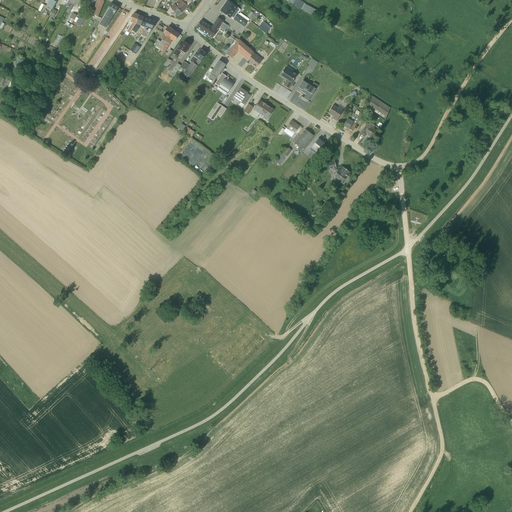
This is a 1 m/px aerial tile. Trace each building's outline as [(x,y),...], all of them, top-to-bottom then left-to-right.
[(52,9),(56,0),(48,0),(46,6),(52,9)] [(97,0),(91,14),(97,16),(104,1),(100,0),(97,0)] [(180,0),(177,0),(167,12),(170,16),(171,14),(175,18),(181,12),(188,6),(180,0)] [(227,0),(220,11),(230,18),(231,18),(244,27),(246,23),(247,24),(249,22),(248,22),(249,19),(240,13),(239,14),(238,13),(240,10),(238,8),(227,0)] [(296,0),(283,0),(284,0),(302,9),(301,10),(314,16),(317,11),(296,0)] [(114,15),(118,8),(110,4),(98,24),(105,28),(114,15)] [(136,24),(139,16),(134,14),(133,14),(130,22),(132,23),(127,32),(129,33),(132,30),(136,24)] [(132,30),(136,33),(139,28),(137,27),(139,25),(145,28),(148,19),(139,16),(136,24),(132,30)] [(84,20),(80,17),(76,24),(80,26),(84,20)] [(212,38),(223,21),(217,18),(211,27),(200,21),(196,28),(212,38)] [(145,28),(140,34),(147,37),(152,30),(155,22),(148,19),(145,28)] [(266,33),(271,27),(264,20),(258,26),(266,33)] [(224,31),(227,26),(222,22),(219,28),(224,31)] [(160,50),(173,30),(167,27),(163,33),(165,35),(164,36),(164,35),(161,40),(162,40),(160,42),(158,40),(154,45),(160,50)] [(174,42),(178,34),(173,30),(160,50),(164,52),(172,41),(174,42)] [(247,61),(253,52),(238,39),(226,54),(231,59),(237,52),(247,61)] [(173,54),(177,57),(178,57),(180,58),(184,53),(185,53),(190,45),(183,41),(181,45),(179,44),(173,54)] [(0,49),(9,53),(11,49),(2,44),(1,45),(0,43),(0,49)] [(190,78),(206,54),(200,49),(197,52),(196,52),(190,61),(191,62),(189,65),(183,61),(180,66),(178,69),(182,72),(184,69),(185,70),(183,74),(190,78)] [(262,60),(253,52),(247,61),(256,68),(262,60)] [(314,69),(318,62),(313,58),(308,66),(314,69)] [(168,59),(163,65),(167,67),(171,61),(168,59)] [(216,77),(225,65),(218,61),(210,73),(211,74),(208,78),(214,81),(216,77)] [(178,69),(180,66),(177,63),(169,75),(173,77),(178,69)] [(293,72),(292,73),(284,69),(280,76),(287,80),(286,82),(283,85),(288,89),(292,83),(291,83),(296,75),(293,72)] [(226,76),(221,73),(214,84),(218,87),(216,89),(226,95),(230,90),(234,83),(226,77),(226,76)] [(302,81),(297,89),(306,95),(304,98),(308,101),(318,86),(313,83),(311,86),(302,81)] [(239,105),(242,108),(244,105),(250,96),(247,94),(247,93),(239,87),(233,97),(240,103),(239,105)] [(366,107),(385,119),(389,108),(372,97),(366,107)] [(273,109),(259,101),(253,110),(264,117),(263,118),(266,120),(273,109)] [(222,107),(216,103),(207,117),(213,121),(222,107)] [(357,106),(352,103),(351,105),(350,105),(348,109),(350,110),(350,111),(353,113),(356,108),(356,107),(357,106)] [(253,107),(248,104),(243,111),(248,115),(253,107)] [(337,108),(333,105),(328,113),(333,117),(332,118),(336,121),(344,109),(338,105),(337,108)] [(226,109),(222,107),(216,116),(220,118),(226,109)] [(360,117),(362,114),(356,111),(354,114),(353,113),(349,120),(347,118),(347,119),(343,126),(348,129),(349,129),(352,131),(360,118),(360,117)] [(283,132),(291,137),(299,126),(291,120),(285,128),(286,128),(283,132)] [(373,124),(368,121),(361,133),(365,136),(366,134),(371,138),(376,130),(373,128),(374,128),(373,127),(374,125),(373,124)] [(179,128),(192,136),(195,131),(182,123),(179,128)] [(295,147),(300,151),(302,149),(302,150),(312,136),(305,130),(294,143),(296,145),(295,147)] [(309,149),(316,154),(324,144),(322,142),(318,138),(309,149)] [(284,163),(293,152),(287,147),(275,162),(277,163),(276,165),(277,166),(279,165),(281,167),(282,166),(283,167),(285,164),(284,163)] [(346,178),(347,179),(350,175),(348,173),(349,172),(342,167),(340,171),(336,168),(334,161),(326,163),(328,170),(332,169),(336,172),(333,176),(338,180),(337,181),(341,184),(346,178)] [(309,172),(304,168),(295,181),(300,184),(309,172)]
